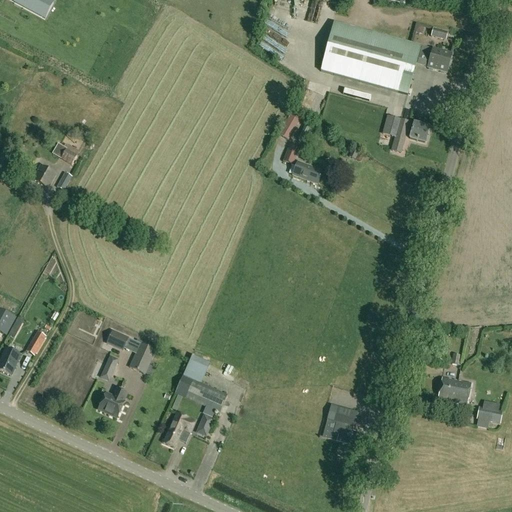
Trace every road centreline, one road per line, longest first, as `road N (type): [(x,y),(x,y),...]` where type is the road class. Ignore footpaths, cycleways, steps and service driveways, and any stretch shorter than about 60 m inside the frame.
road 1 (tertiary): [(361,511),(495,0)]
road 2 (tertiary): [(230,511),(0,406)]
